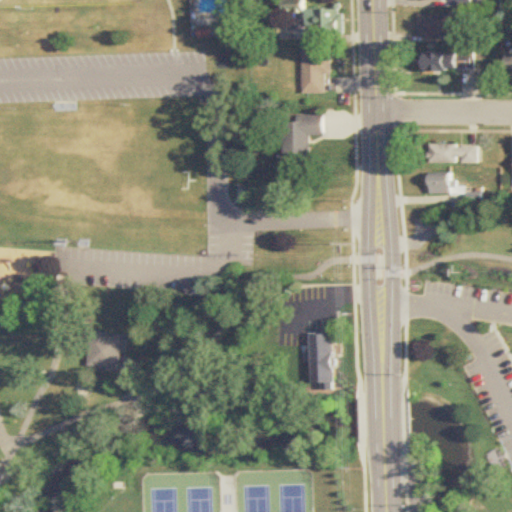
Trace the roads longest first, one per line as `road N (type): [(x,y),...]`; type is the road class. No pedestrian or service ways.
road 1 (secondary): [(377,167),(366,260),(382,373)]
road 2 (secondary): [(382,373),(391,274),(377,167)]
road 3 (secondary): [(377,167),(370,0)]
road 4 (residential): [(511,113),(375,112)]
